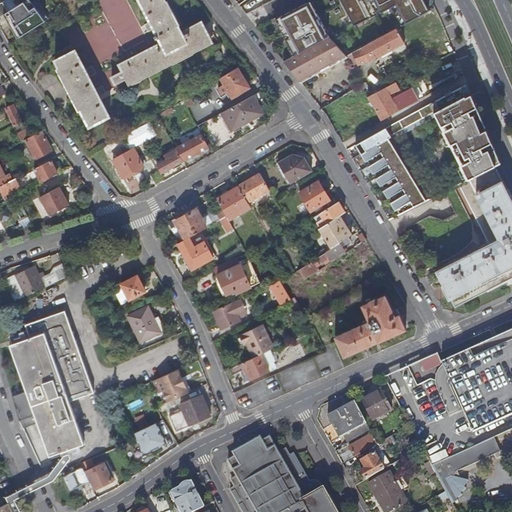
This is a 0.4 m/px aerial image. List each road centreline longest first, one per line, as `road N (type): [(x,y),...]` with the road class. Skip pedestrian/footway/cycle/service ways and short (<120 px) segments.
road 1 (residential): [(308,114),(442,338)]
road 2 (residential): [(238,428),(201,333),(134,216)]
road 3 (residential): [(134,216),(78,159),(0,50)]
road 4 (residential): [(134,216),(308,114)]
road 5 (residential): [(297,402),(442,338)]
road 6 (residential): [(211,0),(308,114)]
road 7 (residential): [(0,257),(134,216)]
road 8 (residential): [(297,402),(360,511)]
road 9 (residential): [(94,511),(198,447)]
